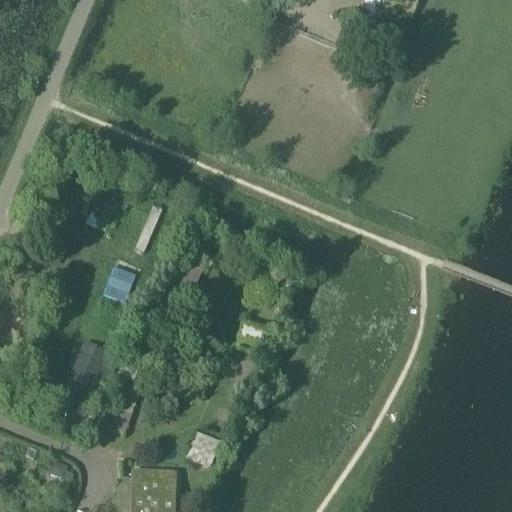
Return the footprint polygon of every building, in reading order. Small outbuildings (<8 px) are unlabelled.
[(357,57),(384,67),(392,45),(364,35),(357,57)] [(192,239),(179,246),(196,271),(209,264),(192,239)] [(169,274),(154,310),(175,319),(191,283),(169,274)] [(245,301),(249,307),(235,341),(257,350),(271,314),(260,310),(262,310),(268,308),(272,303),(274,296),(273,289),(269,284),(264,281),(257,280),(250,283),(246,289),(244,294),(245,301)] [(82,348),(59,405),(43,398),(38,411),(53,417),(51,423),(73,432),(104,358),(82,348)] [(140,391),(125,387),(104,438),(116,443),(122,436),(129,421),(140,391)] [(194,436),(183,462),(207,473),(219,446),(194,436)] [(110,511),(173,511),(175,475),(131,473),(130,483),(119,481),(110,511)]
